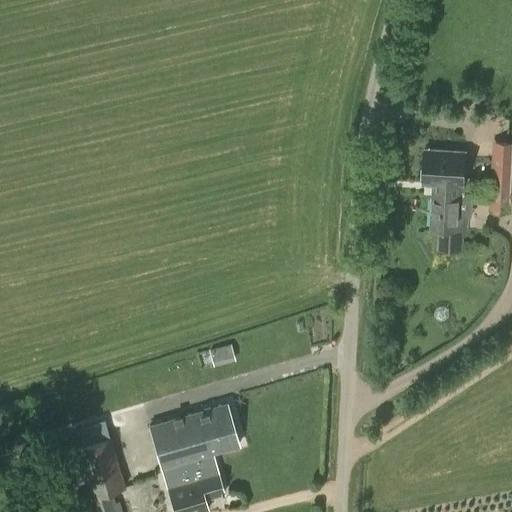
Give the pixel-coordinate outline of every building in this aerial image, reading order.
[(491,185),(489,205),(489,211),(510,213),(511,198),(511,142),(493,143),(492,158),(491,185)] [(425,149),(425,159),(423,184),(433,184),(430,229),(438,230),(437,251),(462,252),(463,237),(466,237),(467,215),(472,215),(474,177),(464,177),(465,152),(437,150),(425,149)] [(214,359),(234,358),(233,346),(213,346),(214,359)] [(160,465),(212,452),(238,445),(226,403),(149,425),(160,465)] [(78,466),(57,472),(66,504),(87,498),(80,475),(119,464),(111,436),(109,437),(75,447),(72,447),(78,466)] [(223,492),(212,452),(160,465),(173,508),(174,511),(200,511),(208,510),(204,498),(223,492)] [(87,498),(66,504),(67,511),(122,511),(119,500),(115,502),(90,509),(87,498)]
